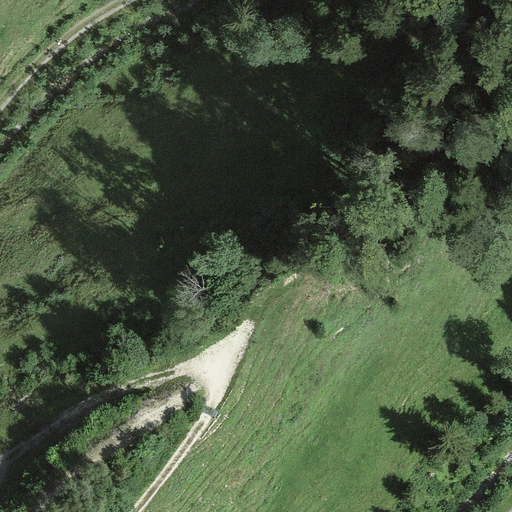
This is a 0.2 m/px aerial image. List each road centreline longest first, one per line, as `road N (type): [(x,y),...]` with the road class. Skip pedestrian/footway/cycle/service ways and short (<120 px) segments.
road 1 (track): [(232,360),(105,398),(0,461)]
road 2 (track): [(134,511),(199,427),(232,360)]
road 3 (track): [(0,104),(60,43),(126,0)]
road 4 (track): [(232,360),(258,311),(308,264)]
